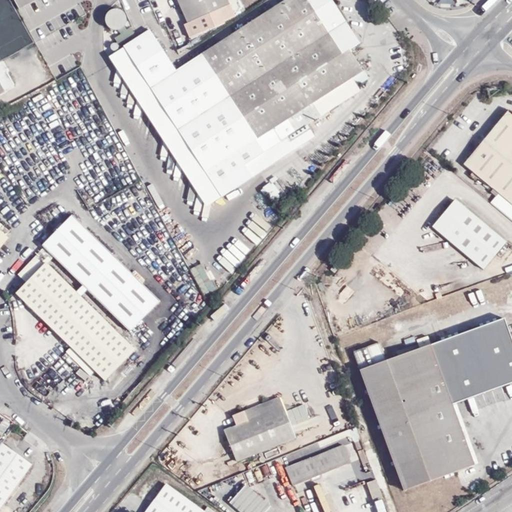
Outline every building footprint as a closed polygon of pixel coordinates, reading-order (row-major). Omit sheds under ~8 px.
[(13,0),(19,9),(35,0),(13,0)] [(109,58),(160,137),(207,210),(316,138),(308,125),(362,91),(359,86),(369,79),(364,71),(363,72),(349,50),(360,43),(331,0),(286,0),(177,71),(149,29),(109,58)] [(176,0),(187,23),(183,25),(189,38),(205,31),(206,32),(226,23),(225,21),(234,17),(228,5),(226,0),(176,0)] [(53,76),(76,69),(73,57),(50,64),(53,76)] [(0,93),(3,92),(6,98),(17,92),(14,86),(1,62),(0,62),(0,93)] [(511,115),(507,111),(464,164),(511,204),(511,115)] [(458,201),(434,229),(483,269),(506,243),(458,201)] [(53,256),(109,311),(132,333),(161,302),(152,293),(79,222),(73,215),(54,234),(43,246),(45,248),(53,256)] [(0,246),(9,237),(0,229),(0,246)] [(46,263),(53,256),(45,248),(15,278),(23,286),(46,263)] [(105,381),(135,350),(46,263),(23,286),(16,294),(105,381)] [(353,352),(404,491),(474,465),(453,406),(511,385),(511,342),(505,320),(386,362),(379,343),(353,352)] [(223,432),(235,461),(295,438),(279,398),(232,417),(236,427),(223,432)] [(0,445),(0,509),(32,465),(1,443),(0,445)] [(300,503),(293,486),(350,462),(343,444),(268,475),(282,510),(300,503)] [(358,479),(366,476),(359,460),(351,463),(358,479)] [(366,483),(373,501),(382,498),(375,480),(366,483)] [(203,511),(165,484),(160,492),(152,502),(145,511),(203,511)] [(154,488),(147,499),(152,502),(160,492),(154,488)] [(238,511),(265,511),(269,509),(246,488),(230,504),(238,511)]
